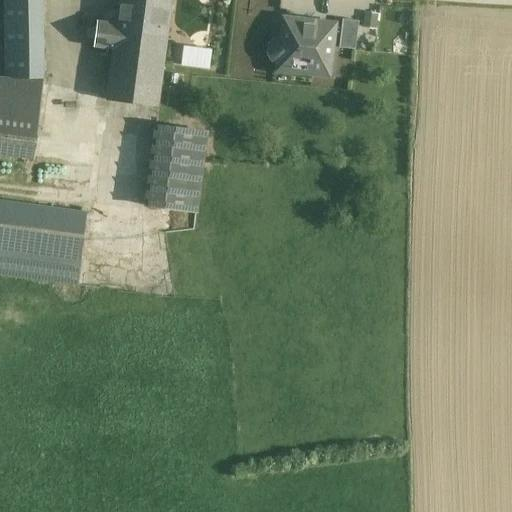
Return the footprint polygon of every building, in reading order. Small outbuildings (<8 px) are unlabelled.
[(39,0),(4,0),(5,37),(40,37),(39,0)] [(170,0),(119,0),(116,25),(97,22),(94,47),(113,49),(130,52),(132,35),(166,40),(170,0)] [(375,27),(376,13),(362,11),(361,26),(375,27)] [(358,22),(342,20),(338,48),(355,50),(358,22)] [(333,27),(285,21),(283,40),(279,41),(275,43),(272,45),(271,49),(271,53),(272,57),(275,60),(279,62),(309,65),(308,72),(327,74),(333,27)] [(166,40),(132,35),(130,52),(113,49),(106,100),(157,106),(166,40)] [(40,37),(5,37),(6,80),(41,79),(40,37)] [(207,68),(209,47),(181,45),(179,66),(207,68)] [(6,80),(1,80),(0,79),(0,152),(31,157),(41,79),(6,80)] [(205,133),(156,127),(146,206),(195,212),(205,133)] [(265,169),(226,164),(223,187),(262,192),(265,169)] [(85,211),(0,198),(0,246),(77,258),(85,211)] [(77,258),(0,246),(0,270),(74,282),(77,258)]
